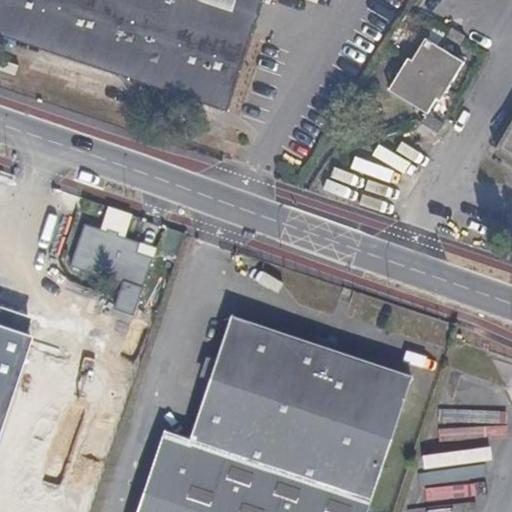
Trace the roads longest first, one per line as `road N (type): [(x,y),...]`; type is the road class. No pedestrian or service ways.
road 1 (unknown): [(125,511),(238,210),(347,0)]
road 2 (residential): [(0,128),(511,302)]
road 3 (unknown): [(83,511),(120,389),(119,350),(37,226),(60,149)]
road 4 (unknown): [(446,164),(511,60)]
